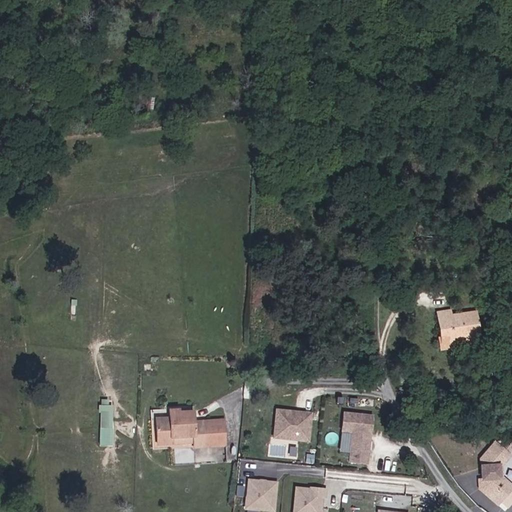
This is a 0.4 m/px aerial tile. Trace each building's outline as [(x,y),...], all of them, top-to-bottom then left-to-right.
[(471,352),(481,351),(477,316),(454,319),(453,314),(441,314),(439,315),(442,340),(448,339),(449,346),(462,344),(462,339),(469,338),(470,343),(471,352)] [(101,399),(100,445),(113,445),(114,399),(101,399)] [(291,411),(276,409),(275,418),(278,419),(278,427),(283,433),(294,434),(294,438),(308,440),(310,413),(297,411),(296,414),(291,413),(291,411)] [(172,412),(172,419),(157,420),(157,423),(197,420),(196,413),(182,412),(172,412)] [(371,415),(343,412),(340,430),(351,431),(348,461),(366,463),(369,438),(368,437),(368,433),(369,433),(371,415)] [(278,419),(275,418),(273,436),(294,438),(294,434),(283,433),(278,427),(278,419)] [(159,447),(178,445),(177,439),(198,438),(198,444),(198,449),(228,446),(226,421),(197,423),(197,420),(157,423),(159,447)] [(500,506),(511,490),(511,485),(503,479),(502,467),(510,457),(507,455),(493,444),(480,462),(483,490),(487,493),(486,495),(493,501),(500,506)] [(277,480),(245,478),(243,508),(275,511),(277,480)] [(323,511),(326,491),(294,487),(290,511),(323,511)]
